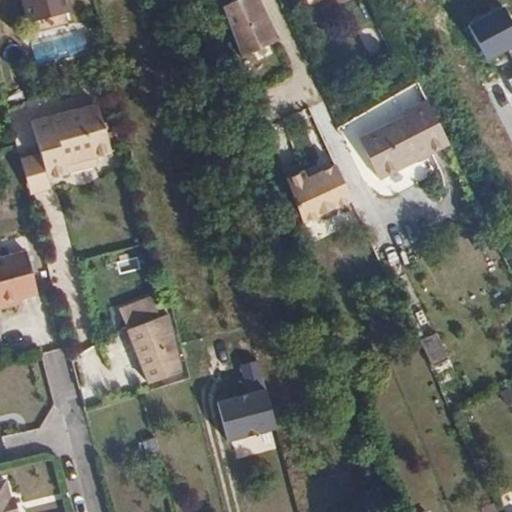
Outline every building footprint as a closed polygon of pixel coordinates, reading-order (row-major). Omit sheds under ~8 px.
[(21,0),(26,21),(68,11),(65,0),(21,0)] [(239,56),(275,40),(256,0),(237,0),(218,9),(239,56)] [(348,141),(389,114),(379,99),(336,128),(370,181),(373,179),(348,141)] [(448,143),(427,100),(406,112),(409,117),(389,127),(388,125),(360,140),(379,180),(448,143)] [(98,101),(30,118),(45,176),(66,171),(63,162),(111,151),(98,101)] [(304,171),(286,178),(302,221),(351,199),(335,163),(306,176),(304,171)] [(23,250),(0,256),(0,305),(17,301),(16,297),(35,291),(23,250)] [(173,313),(138,323),(152,379),(188,370),(173,313)] [(427,367),(447,358),(434,330),(415,338),(427,367)] [(197,376),(215,443),(274,428),(256,361),(197,376)] [(10,511),(3,481),(0,481),(0,511),(10,511)]
